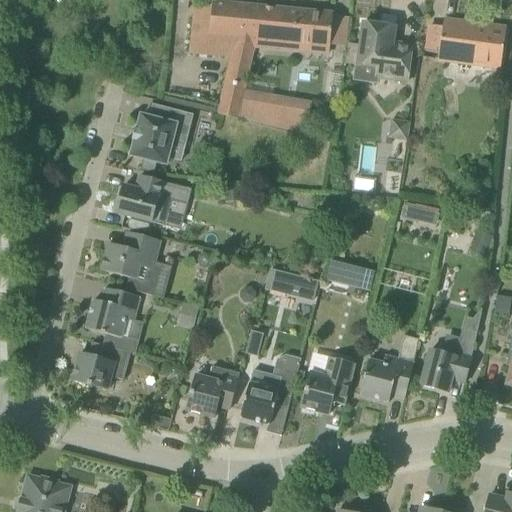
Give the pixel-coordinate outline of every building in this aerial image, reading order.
[(330,48),(333,15),(213,4),(212,4),(195,3),(189,54),(230,58),(218,115),(238,120),(305,135),(310,104),(244,93),(255,46),(294,50),(294,44),(330,48)] [(500,69),(506,29),(444,21),(439,61),(457,62),(456,73),(472,75),(474,66),(500,69)] [(393,44),(395,29),(363,24),(357,66),(377,69),(376,79),(407,83),(412,46),(393,44)] [(436,130),(439,100),(442,81),(419,78),(413,127),(436,130)] [(166,166),(172,143),(186,146),(193,116),(152,106),(149,119),(141,117),(137,131),(135,131),(132,142),(135,143),(131,157),(166,166)] [(408,142),(411,123),(391,120),(388,139),(408,142)] [(136,190),(123,187),(116,214),(151,224),(152,223),(164,226),(169,225),(171,217),(167,214),(168,214),(171,201),(188,206),(192,191),(139,177),(136,190)] [(239,188),(224,188),(224,203),(239,203),(239,188)] [(417,223),(420,211),(404,207),(401,219),(417,223)] [(101,272),(129,279),(126,290),(151,297),(157,271),(154,270),(161,243),(133,235),(129,251),(108,246),(101,272)] [(198,256),(196,262),(199,268),(204,269),(210,266),(212,260),(209,255),(204,253),(198,256)] [(356,290),(368,293),(374,272),(362,269),(356,290)] [(270,272),(264,291),(313,304),(318,285),(270,272)] [(140,298),(105,289),(101,303),(93,301),(86,330),(120,339),(125,319),(134,321),(140,298)] [(511,302),(511,299),(497,297),(495,314),(510,316),(511,302)] [(198,309),(182,305),(176,326),(192,330),(198,309)] [(250,334),(244,356),(257,359),(263,337),(250,334)] [(430,352),(421,387),(448,394),(451,381),(464,385),(474,349),(446,342),(443,355),(430,352)] [(131,354),(103,347),(92,344),(89,357),(79,355),(72,382),(108,392),(111,378),(124,382),(131,354)] [(279,353),(274,372),(296,378),(301,359),(279,353)] [(369,361),(360,396),(389,404),(391,396),(405,400),(414,365),(385,357),(383,365),(369,361)] [(310,374),(301,409),(329,416),(332,403),(345,407),(356,366),(328,359),(323,377),(310,374)] [(196,377),(187,412),(214,419),(217,406),(230,410),(240,375),(212,367),(209,380),(196,377)] [(273,376),(253,371),(250,384),(240,419),(270,426),(274,408),(288,412),(296,382),(273,376)] [(152,416),(149,427),(168,432),(170,421),(152,416)] [(57,487),(58,482),(42,478),(41,482),(29,479),(23,500),(21,500),(17,511),(56,511),(63,488),(57,487)] [(511,511),(511,494),(508,494),(506,502),(488,498),(484,511),(511,511)]
